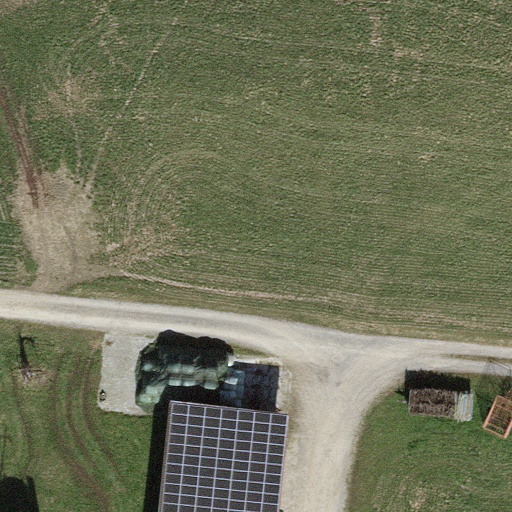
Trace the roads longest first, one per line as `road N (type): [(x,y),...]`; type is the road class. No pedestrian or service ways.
road 1 (track): [(511,358),(0,310)]
road 2 (track): [(69,317),(0,102)]
